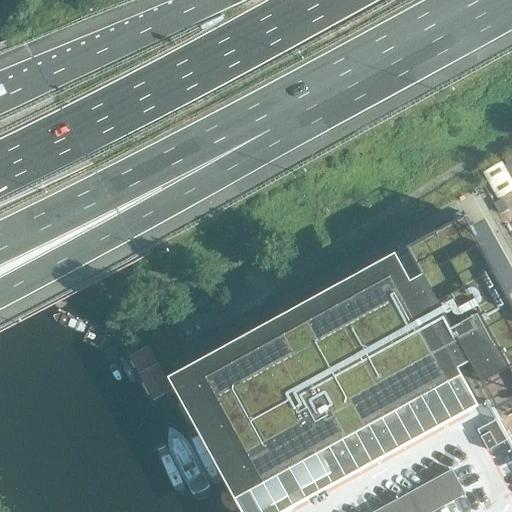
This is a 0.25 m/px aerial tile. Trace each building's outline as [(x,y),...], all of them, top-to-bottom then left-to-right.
[(499,196),(511,188),(511,175),(504,160),(485,170),(499,196)] [(467,218),(188,371),(264,511),(511,511),(511,438),(483,385),(511,368),(511,300),(508,293),(471,226),(467,218)] [(204,297),(199,300),(203,307),(208,304),(204,297)] [(171,327),(158,335),(166,349),(179,341),(171,327)] [(147,345),(127,356),(154,400),(174,390),(147,345)]
